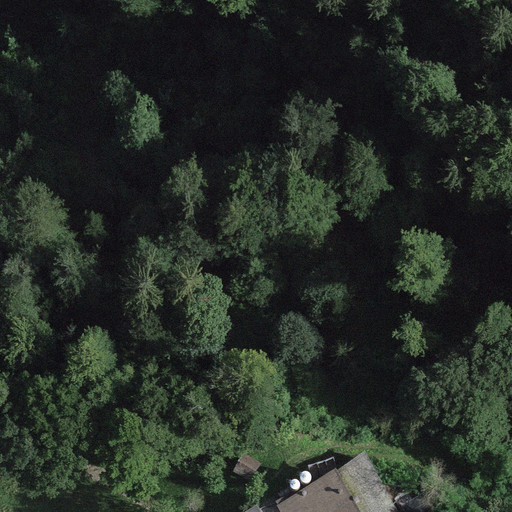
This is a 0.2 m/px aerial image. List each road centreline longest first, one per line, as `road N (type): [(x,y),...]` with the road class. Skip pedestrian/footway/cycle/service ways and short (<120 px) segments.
road 1 (track): [(0,464),(118,494),(149,511)]
road 2 (track): [(443,0),(511,115)]
